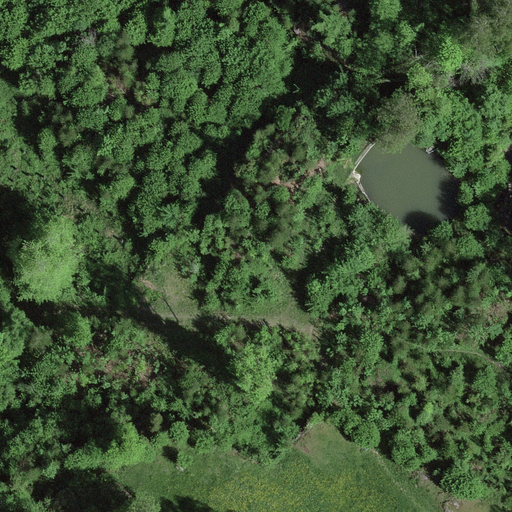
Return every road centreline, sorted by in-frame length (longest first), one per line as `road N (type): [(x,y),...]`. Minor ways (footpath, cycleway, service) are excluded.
road 1 (track): [(0,330),(57,308),(309,322)]
road 2 (track): [(309,322),(354,415),(441,511)]
